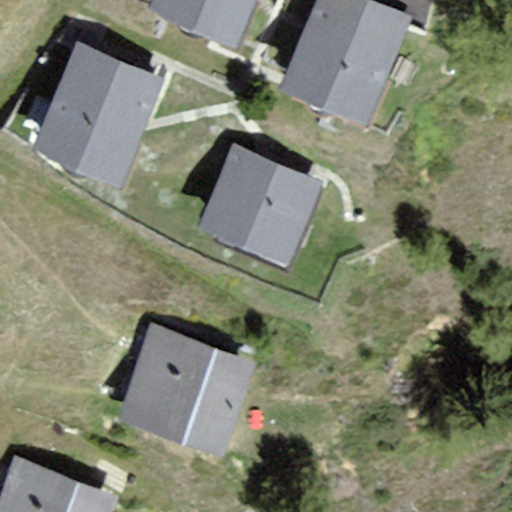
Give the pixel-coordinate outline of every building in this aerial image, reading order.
[(229,48),(249,0),(149,0),(144,13),(229,48)] [(404,22),(353,0),(310,0),(270,93),(357,130),(404,22)] [(116,185),(159,84),(72,46),(28,147),(116,185)] [(278,269),(316,181),(232,145),(194,233),(278,269)] [(241,366),(143,332),(110,428),(208,462),(241,366)] [(100,511),(105,500),(8,463),(0,483),(0,511),(100,511)]
